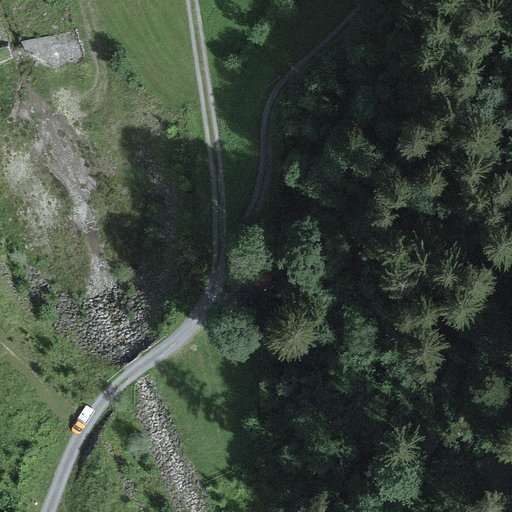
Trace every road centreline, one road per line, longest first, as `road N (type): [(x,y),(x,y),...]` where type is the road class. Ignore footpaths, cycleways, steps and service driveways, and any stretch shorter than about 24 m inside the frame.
road 1 (track): [(85,429),(125,376),(187,330),(248,226),(267,164),(275,93),(372,0)]
road 2 (track): [(220,278),(193,0)]
